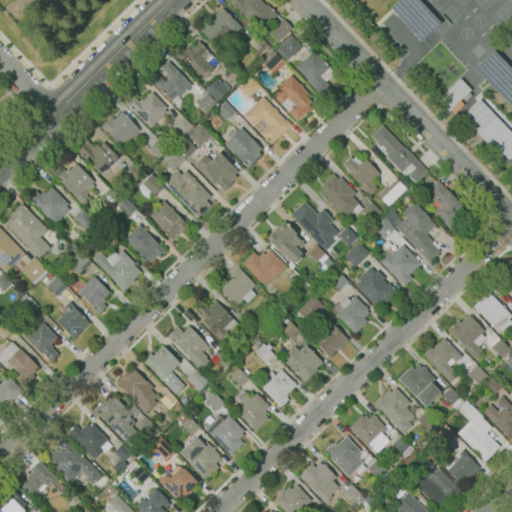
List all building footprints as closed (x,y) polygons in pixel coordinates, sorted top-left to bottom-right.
[(255,28),(228,1),(229,0),(260,0),(266,6),(267,4),(278,15),(270,22),(265,18),(255,28)] [(395,0),(388,7),(419,40),(438,22),(417,0),(395,0)] [(216,49),(198,30),(205,23),(206,24),(223,8),(241,27),(233,35),(231,33),(221,42),(222,43),(216,49)] [(277,41),(269,32),(283,19),(292,28),(277,41)] [(257,52),(247,42),(257,33),(266,43),(257,52)] [(288,63),(276,50),(292,35),(302,46),(292,55),(294,57),(288,63)] [(202,80),(199,77),(198,78),(174,55),(182,48),(184,50),(187,48),(189,50),(198,41),(213,57),(208,62),(214,68),(202,80)] [(318,94),(305,81),(307,79),(295,68),(313,50),(324,62),(325,61),(327,64),(329,67),(328,67),(334,73),(326,81),(328,84),(318,94)] [(473,68),(511,108),(511,71),(491,50),(473,68)] [(272,74),(262,63),(274,51),(284,61),(272,74)] [(177,105),(171,100),(166,96),(163,93),(163,94),(161,91),(158,88),(149,79),(156,73),(165,82),(170,77),(161,67),(167,61),(177,70),(176,70),(184,78),(191,85),(186,89),(189,91),(186,94),(184,91),(179,96),(177,94),(176,95),(181,100),(177,105)] [(296,120),(273,96),(279,90),(277,88),(290,75),(300,84),(301,83),(303,86),(302,87),(308,93),(305,96),(311,102),(308,105),(310,107),(306,111),(296,120)] [(248,98),(238,88),(250,76),(260,86),(248,98)] [(448,111),(437,99),(460,78),(471,90),(468,92),(471,95),(466,100),(463,97),(448,111)] [(216,101),(205,90),(217,79),(221,82),(223,80),(231,88),(216,101)] [(149,128),(131,109),(129,107),(130,107),(125,102),(132,95),(139,101),(141,99),(143,100),(151,92),(166,107),(164,109),(166,111),(149,128)] [(206,113),(196,103),(206,93),(216,103),(206,113)] [(270,144),(267,141),(264,139),(265,139),(259,133),(268,125),(262,119),(254,127),(243,116),(262,97),(273,108),(274,107),(278,111),(277,111),(285,120),(286,120),(292,125),(281,136),(280,135),(270,144)] [(511,169),(461,117),(479,99),(511,133),(511,169)] [(225,119),(216,110),(225,101),(234,110),(225,119)] [(119,145),(104,129),(103,130),(101,127),(108,119),(109,120),(112,117),(114,119),(121,112),(126,117),(127,117),(128,119),(139,130),(127,142),(125,140),(119,145)] [(215,128),(209,122),(216,115),(222,121),(215,128)] [(182,136),(172,126),(182,116),(191,126),(191,127),(192,128),(190,130),(189,129),(188,129),(190,131),(189,132),(187,130),(186,132),(187,133),(185,135),(184,134),(182,136)] [(198,146),(189,137),(190,136),(187,133),(198,123),(200,125),(210,135),(198,146)] [(415,183),(407,174),(405,176),(385,155),(386,154),(376,143),(377,142),(370,136),(381,125),(404,148),(405,147),(427,171),(415,183)] [(248,168),(224,143),(225,142),(223,140),(229,134),(231,137),(240,127),(262,148),(258,152),(260,154),(255,159),(256,160),(248,168)] [(157,157),(148,148),(157,139),(166,149),(157,157)] [(95,169),(83,157),(76,150),(87,140),(93,147),(97,143),(99,146),(103,142),(114,154),(113,154),(117,158),(99,174),(95,169)] [(174,170),(173,170),(164,161),(175,149),(185,158),(174,170)] [(223,191),(214,182),(213,184),(194,165),(204,155),(209,160),(218,152),(231,166),(237,172),(235,174),(237,176),(231,182),(232,183),(223,191)] [(369,195),(349,174),(350,172),(342,164),(350,157),(352,159),(354,157),(358,161),(365,155),(366,156),(364,158),(378,172),(369,181),(376,189),(369,195)] [(84,207),(53,175),(61,167),(66,172),(69,169),(70,170),(76,163),(93,182),(92,183),(94,186),(86,194),(91,200),(84,207)] [(137,183),(126,172),(133,164),(144,174),(143,176),(144,177),(137,183)] [(198,217),(163,182),(173,172),(174,173),(175,172),(174,170),(175,169),(181,174),(185,170),(192,177),(192,176),(195,179),(195,180),(210,196),(206,200),(211,204),(198,217)] [(153,195),(142,183),(151,174),(163,186),(153,195)] [(343,219),(318,193),(322,189),(320,186),(332,174),(337,179),(340,177),(355,193),(351,196),(362,208),(359,211),(355,213),(352,210),(343,219)] [(388,206),(377,195),(385,187),(386,188),(396,179),(405,188),(398,196),(388,206)] [(452,230),(446,223),(445,224),(434,212),(437,210),(431,203),(435,200),(426,191),(437,180),(448,191),(447,192),(462,207),(454,214),(461,221),(452,230)] [(55,225),(27,198),(35,190),(39,194),(43,191),(45,193),(51,187),(68,203),(66,206),(69,208),(60,217),(61,219),(55,225)] [(110,206),(100,196),(110,187),(119,196),(110,206)] [(118,207),(126,199),(135,208),(127,216),(123,212),(118,207)] [(174,234),(169,239),(159,229),(160,227),(147,214),(163,200),(171,208),(171,207),(173,209),(172,210),(185,223),(183,228),(185,230),(182,233),(181,231),(178,235),(174,234)] [(332,238),(335,241),(325,250),(290,214),(303,201),(316,214),(322,209),(333,220),(329,224),(338,233),(332,238)] [(38,257),(5,222),(13,214),(11,212),(21,202),(47,229),(40,236),(49,246),(38,257)] [(372,222),(362,211),(371,202),(382,212),(372,222)] [(428,262),(395,227),(405,217),(401,213),(412,202),(435,225),(425,234),(431,240),(430,241),(431,242),(438,248),(437,249),(439,251),(428,262)] [(123,212),(111,225),(105,218),(117,206),(118,207),(123,212)] [(86,230),(73,218),(82,209),(95,222),(86,230)] [(383,238),(373,228),(384,218),(394,228),(383,238)] [(284,257),(273,246),(272,247),(271,246),(272,244),(266,238),(273,231),(272,230),(275,227),(276,228),(283,221),(303,241),(302,242),(304,244),(298,250),(301,254),(292,263),(285,256),(284,257)] [(148,263),(146,261),(145,262),(133,249),(134,249),(124,239),(123,238),(126,235),(127,236),(139,224),(149,234),(148,235),(164,250),(162,251),(163,252),(160,256),(159,255),(158,256),(156,255),(148,263)] [(350,246),(348,244),(347,245),(337,235),(347,226),(358,238),(350,246)] [(103,245),(95,237),(105,227),(113,235),(103,245)] [(4,272),(0,267),(0,228),(24,253),(19,257),(21,259),(14,266),(12,264),(4,272)] [(354,267),(343,256),(358,242),(369,253),(354,267)] [(315,262),(306,252),(315,243),(324,254),(315,262)] [(403,286),(378,260),(386,252),(390,256),(402,244),(420,263),(408,274),(411,278),(403,286)] [(265,286),(260,281),(259,282),(241,263),(253,252),(257,256),(262,252),(264,254),(269,249),(286,267),(265,286)] [(332,261),(326,254),(331,249),(337,255),(332,261)] [(78,273),(71,266),(75,262),(72,259),(81,250),(92,261),(83,270),(82,269),(78,273)] [(123,291),(116,284),(116,283),(93,259),(100,252),(106,258),(113,251),(117,255),(121,250),(134,264),(134,265),(141,272),(133,279),(134,281),(123,291)] [(34,284),(30,280),(30,281),(21,272),(22,271),(20,269),(34,256),(46,268),(48,271),(34,284)] [(326,268),(322,264),(328,258),(332,262),(326,268)] [(332,273),(328,269),(331,265),(336,269),(332,273)] [(511,288),(501,276),(511,265),(511,288)] [(235,306),(232,304),(233,303),(220,290),(225,285),(231,278),(229,276),(237,267),(255,285),(250,289),(255,294),(247,302),(243,298),(235,306)] [(376,306),(355,285),(359,281),(358,279),(365,272),(365,271),(368,268),(368,269),(370,267),(375,271),(377,269),(385,278),(383,279),(387,284),(388,283),(397,291),(383,305),(380,302),(376,306)] [(338,290),(329,280),(338,271),(347,282),(338,290)] [(3,291),(0,287),(0,273),(2,272),(12,282),(3,291)] [(291,282),(286,277),(291,273),(295,278),(291,282)] [(57,295),(47,285),(56,276),(66,286),(57,295)] [(98,313),(94,308),(94,309),(93,308),(93,307),(78,291),(94,276),(109,292),(103,298),(106,300),(103,303),(105,306),(98,313)] [(30,314),(20,304),(21,303),(17,300),(25,292),(27,295),(33,290),(36,293),(31,298),(38,305),(30,314)] [(307,321),(297,311),(305,304),(304,304),(313,295),(323,306),(307,321)] [(497,330),(472,306),(483,295),(486,299),(490,295),(501,306),(503,304),(506,307),(504,309),(511,316),(508,319),(511,322),(511,324),(509,327),(504,323),(497,330)] [(354,334),(335,314),(342,308),(339,305),(346,298),(349,301),(354,296),(364,306),(365,305),(367,308),(368,309),(366,311),(369,313),(364,318),(367,321),(354,334)] [(73,338),(56,320),(67,310),(63,306),(69,301),(89,322),(73,338)] [(221,341),(201,320),(203,318),(194,309),(201,302),(208,309),(216,301),(237,324),(227,333),(228,334),(221,341)] [(289,338),(279,328),(280,328),(277,325),(281,320),(278,317),(282,313),(289,319),(287,321),(297,330),(289,338)] [(474,358),(447,331),(456,322),(458,320),(460,323),(468,315),(470,316),(471,315),(473,317),(472,318),(484,330),(481,333),(484,337),(491,330),(509,349),(501,357),(484,340),(477,346),(482,351),(474,358)] [(50,360),(41,351),(40,352),(14,325),(20,319),(26,325),(30,322),(31,323),(35,320),(38,324),(40,322),(41,323),(42,322),(56,336),(49,343),(53,347),(52,348),(57,353),(50,360)] [(5,338),(0,333),(0,324),(4,320),(13,329),(5,338)] [(328,358),(312,339),(331,322),(348,340),(328,358)] [(200,370),(190,360),(189,360),(172,342),(189,325),(206,344),(200,349),(207,357),(206,358),(209,362),(200,370)] [(250,344),(243,336),(251,327),(252,328),(256,325),(262,330),(258,334),(260,335),(250,344)] [(449,382),(422,354),(430,347),(432,349),(443,338),(461,355),(455,360),(452,357),(446,363),(457,374),(449,382)] [(25,385),(17,377),(20,375),(10,364),(6,368),(0,361),(0,351),(11,341),(18,349),(20,347),(38,366),(34,369),(35,371),(32,373),(35,376),(25,385)] [(265,363),(254,352),(263,344),(265,346),(268,343),(271,347),(269,349),(274,354),(265,363)] [(305,382),(296,374),(287,365),(282,360),(288,354),(286,353),(294,346),(298,350),(305,344),(322,362),(316,368),(317,370),(305,382)] [(176,393),(142,359),(149,351),(153,355),(163,345),(180,362),(170,371),(184,385),(176,393)] [(222,367),(213,358),(223,348),(233,358),(222,367)] [(478,385),(470,378),(469,379),(467,376),(469,375),(467,373),(476,364),(487,375),(478,385)] [(424,407),(397,378),(410,366),(414,370),(419,365),(421,367),(422,366),(423,367),(424,366),(426,368),(436,379),(431,383),(440,392),(424,407)] [(145,412),(117,383),(123,378),(121,376),(127,370),(129,373),(133,368),(145,381),(146,380),(153,387),(151,389),(157,395),(153,399),(156,402),(145,412)] [(198,391),(186,377),(196,368),(210,382),(205,387),(203,386),(198,391)] [(240,387),(230,377),(235,372),(234,371),(236,369),(237,370),(239,369),(248,379),(240,387)] [(279,407),(261,388),(281,369),(292,381),(293,380),(295,383),(296,385),(286,394),(287,395),(286,396),(288,399),(286,400),(286,401),(282,405),(281,405),(279,407)] [(0,383),(8,376),(21,390),(10,401),(6,397),(0,403),(0,383)] [(492,395),(483,386),(492,377),(501,386),(492,395)] [(215,410),(201,396),(210,386),(225,401),(215,410)] [(403,434),(372,403),(381,395),(382,396),(388,390),(390,392),(395,387),(410,403),(405,407),(413,415),(407,421),(411,426),(403,434)] [(455,410),(441,395),(450,387),(464,401),(455,410)] [(464,398),(460,394),(463,391),(462,389),(465,387),(471,393),(468,395),(467,395),(464,398)] [(169,408),(160,399),(169,390),(178,399),(169,408)] [(255,431),(236,412),(243,405),(240,402),(236,398),(243,391),(250,398),(255,393),(265,403),(266,403),(268,405),(267,405),(268,406),(264,410),(266,412),(264,415),(267,418),(255,431)] [(511,434),(508,438),(482,411),(490,404),(497,412),(502,408),(495,401),(501,395),(511,406),(511,434)] [(124,440),(108,423),(107,424),(100,416),(101,416),(94,408),(104,399),(106,401),(109,398),(110,399),(114,396),(128,410),(133,404),(140,411),(134,417),(131,414),(127,418),(128,419),(129,418),(131,421),(130,422),(132,424),(127,429),(129,432),(127,433),(129,435),(124,440)] [(464,408),(461,405),(466,400),(469,403),(464,408)] [(484,461),(460,437),(461,436),(458,433),(470,421),(462,413),(471,405),(483,417),(481,418),(491,428),(486,433),(499,446),(484,461)] [(428,434),(416,419),(425,411),(437,426),(428,434)] [(181,423),(177,419),(184,412),(188,416),(181,423)] [(230,455),(209,434),(210,433),(204,428),(218,414),(223,419),(229,414),(244,429),(242,431),(244,433),(240,438),(244,442),(230,455)] [(376,452),(369,444),(366,447),(348,427),(360,415),(363,417),(365,415),(368,418),(372,414),(374,416),(375,415),(377,417),(376,417),(386,428),(381,433),(389,440),(376,452)] [(141,438),(133,430),(137,426),(135,424),(145,416),(154,425),(141,438)] [(191,435),(181,425),(189,416),(199,426),(191,435)] [(93,458),(74,437),(73,438),(72,436),(68,431),(70,430),(69,428),(71,426),(73,427),(75,425),(79,429),(87,422),(90,425),(92,423),(108,439),(106,440),(111,445),(104,452),(102,450),(93,458)] [(438,449),(429,439),(444,424),(453,433),(438,449)] [(155,435),(151,430),(155,427),(159,431),(155,435)] [(165,459),(156,450),(153,453),(148,447),(152,443),(159,437),(160,436),(174,451),(165,459)] [(206,479),(179,452),(195,436),(202,443),(206,440),(219,454),(218,455),(220,457),(215,463),(218,466),(206,479)] [(348,477),(323,452),(331,443),(332,444),(334,442),(337,444),(345,436),(347,437),(349,439),(360,451),(356,455),(362,462),(348,477)] [(398,449),(392,443),(400,436),(406,442),(398,449)] [(71,483),(64,476),(63,476),(54,467),(57,464),(55,462),(54,462),(53,461),(53,460),(49,455),(55,450),(54,449),(57,447),(55,445),(63,437),(71,446),(72,445),(100,474),(93,482),(87,476),(85,478),(81,473),(71,483)] [(119,472),(113,465),(120,458),(113,451),(122,442),(132,452),(123,460),(127,464),(119,472)] [(460,487),(445,472),(448,468),(445,465),(457,454),(457,455),(462,450),(480,467),(460,487)] [(38,502),(21,484),(28,478),(26,476),(32,471),(30,469),(40,459),(58,479),(57,479),(65,487),(60,492),(52,484),(52,483),(50,481),(46,485),(45,485),(40,490),(45,496),(38,502)] [(380,482),(367,468),(374,460),(387,474),(380,482)] [(325,503),(298,476),(311,464),(314,467),(319,462),(321,464),(322,463),(323,465),(325,463),(327,465),(326,467),(335,477),(332,480),(338,486),(337,487),(339,489),(332,496),(325,503)] [(141,483),(131,473),(140,465),(149,475),(141,483)] [(180,503),(158,480),(166,473),(169,476),(180,466),(182,468),(183,467),(196,481),(189,488),(192,491),(188,494),(189,495),(180,503)] [(438,508),(412,481),(426,467),(434,474),(435,473),(439,476),(437,478),(452,494),(438,508)] [(296,511),(286,511),(274,499),(275,498),(275,497),(280,492),(280,493),(282,491),(283,492),(289,485),(291,488),(296,484),(310,499),(296,511)] [(352,502),(342,492),(351,484),(360,494),(352,502)] [(141,511),(135,505),(137,504),(136,503),(140,499),(141,500),(142,498),(145,501),(149,497),(146,494),(154,487),(157,491),(158,490),(167,500),(170,503),(166,507),(167,508),(165,510),(167,511),(141,511)] [(0,511),(0,499),(11,488),(27,504),(22,509),(25,511),(0,511)] [(368,506),(363,501),(369,495),(370,496),(374,492),(377,495),(373,500),(374,500),(368,506)] [(398,511),(396,510),(395,511),(392,507),(408,492),(428,511),(398,511)] [(107,501),(116,493),(134,511),(116,511),(117,511),(107,501)] [(428,510),(423,506),(427,502),(431,507),(428,510)]
